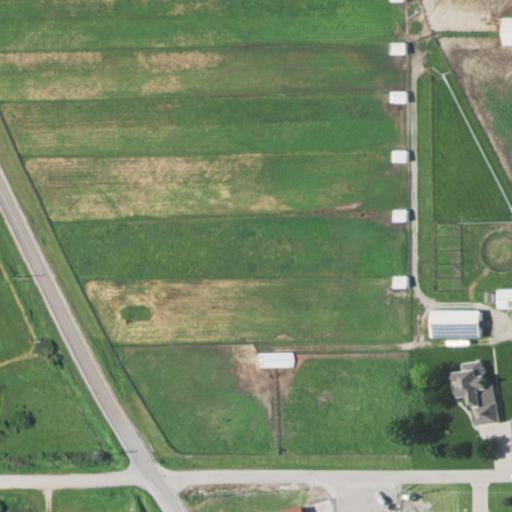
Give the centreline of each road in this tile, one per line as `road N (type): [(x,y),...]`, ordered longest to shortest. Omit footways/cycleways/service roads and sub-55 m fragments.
road 1 (primary): [(0,188),(107,398),(179,511)]
road 2 (residential): [(511,475),(155,476)]
road 3 (residential): [(155,476),(0,482)]
